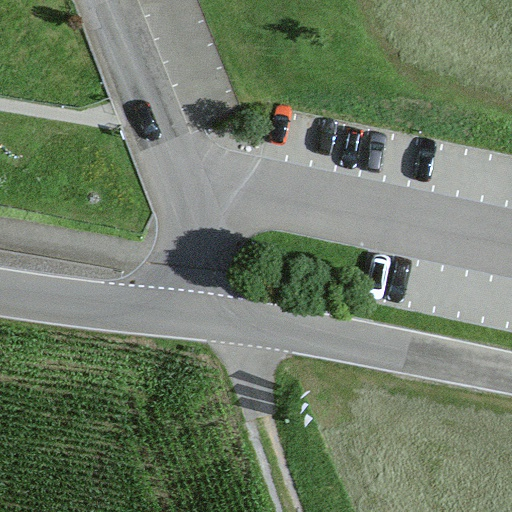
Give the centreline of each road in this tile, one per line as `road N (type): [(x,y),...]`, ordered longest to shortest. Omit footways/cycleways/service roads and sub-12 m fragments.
road 1 (unclassified): [(0,275),(511,374)]
road 2 (track): [(219,312),(293,511)]
